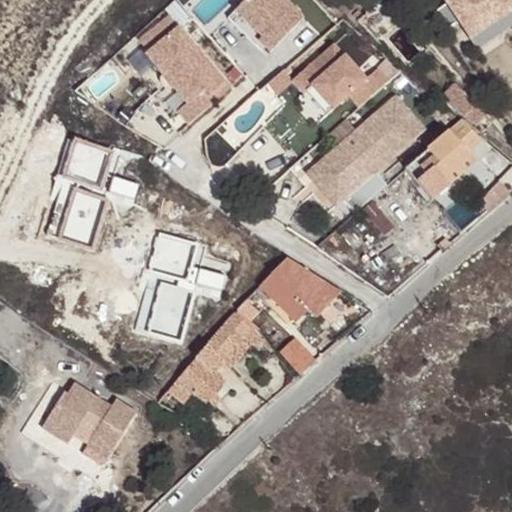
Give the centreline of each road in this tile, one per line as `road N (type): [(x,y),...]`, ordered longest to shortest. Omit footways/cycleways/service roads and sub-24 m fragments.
road 1 (residential): [(185,511),(511,218)]
road 2 (unknown): [(394,323),(176,163),(181,141),(259,71)]
